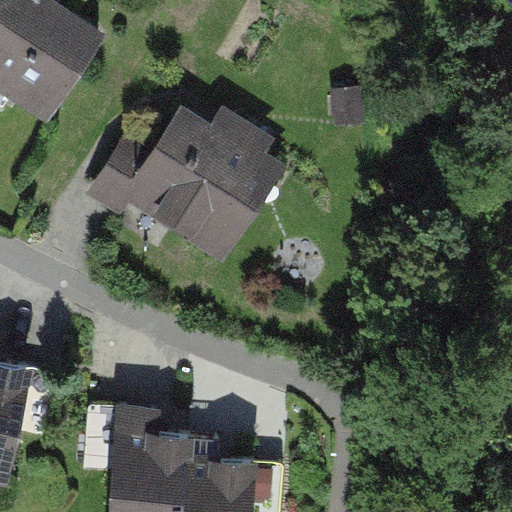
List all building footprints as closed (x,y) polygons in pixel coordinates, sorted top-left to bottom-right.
[(106,23),(71,0),(0,0),(0,98),(41,124),(106,23)] [(200,87),(129,210),(224,265),(295,142),(200,87)] [(0,501),(16,504),(39,363),(0,356),(0,501)] [(184,511),(190,416),(121,412),(115,511),(184,511)] [(255,511),(259,453),(190,449),(186,511),(255,511)]
